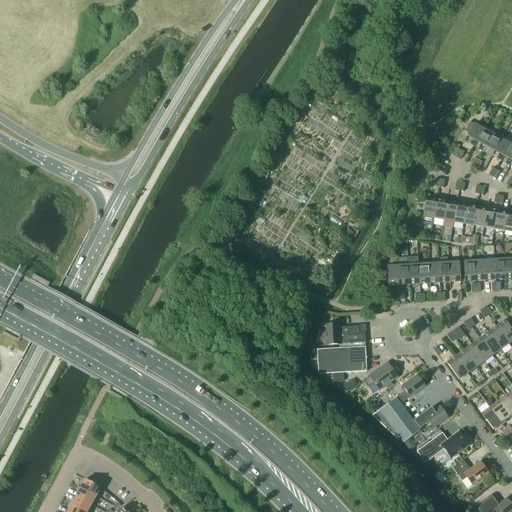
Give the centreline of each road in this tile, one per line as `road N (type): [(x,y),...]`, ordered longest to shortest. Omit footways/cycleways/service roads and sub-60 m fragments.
road 1 (trunk): [(330,511),(223,409),(0,280)]
road 2 (trunk): [(0,307),(177,408),(300,511)]
road 3 (primary): [(0,440),(130,194)]
road 4 (primary): [(113,197),(0,411)]
road 5 (secondary): [(130,194),(248,0)]
road 6 (secondary): [(236,0),(124,176)]
road 7 (residential): [(160,511),(128,478),(77,450),(46,511)]
road 8 (residential): [(511,473),(422,350)]
road 9 (trunk): [(124,176),(0,118)]
road 10 (trunk): [(0,138),(113,197)]
